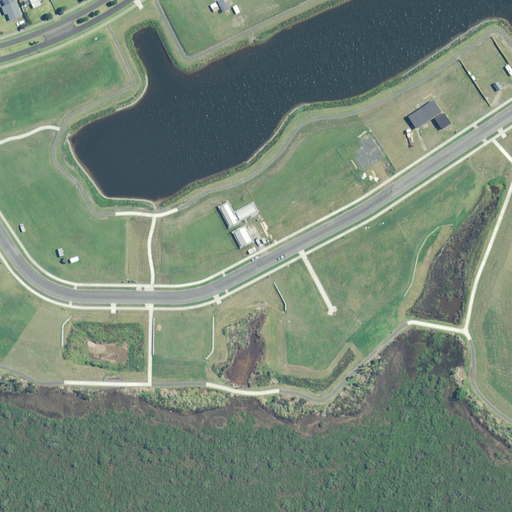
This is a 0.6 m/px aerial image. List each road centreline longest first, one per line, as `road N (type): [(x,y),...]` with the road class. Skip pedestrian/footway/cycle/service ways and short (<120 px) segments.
road 1 (residential): [(0,232),(38,276),(71,291),(128,295),(214,284),(511,118)]
road 2 (residential): [(129,0),(0,58)]
